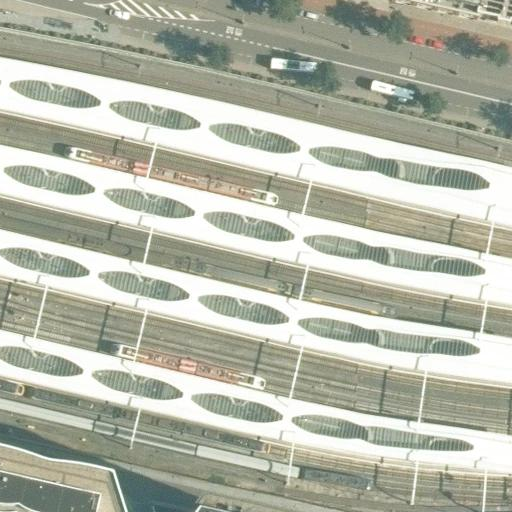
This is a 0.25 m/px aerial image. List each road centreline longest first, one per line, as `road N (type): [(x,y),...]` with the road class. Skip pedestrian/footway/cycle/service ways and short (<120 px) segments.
road 1 (primary): [(94,12),(511,112)]
road 2 (primary): [(511,75),(198,0)]
road 3 (residential): [(0,453),(135,483)]
road 4 (residential): [(135,483),(256,511)]
